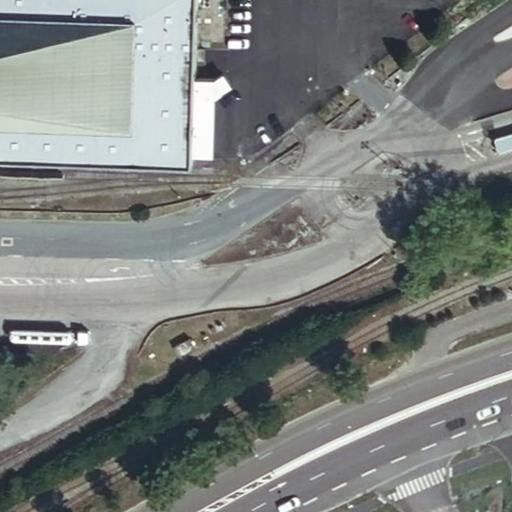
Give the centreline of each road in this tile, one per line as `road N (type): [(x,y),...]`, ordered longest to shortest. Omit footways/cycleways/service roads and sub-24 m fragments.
road 1 (secondary): [(511,347),(329,418),(153,511)]
road 2 (secondary): [(247,511),(408,432),(511,396)]
